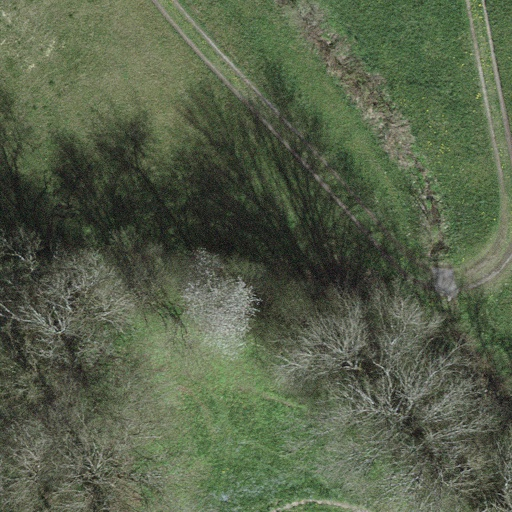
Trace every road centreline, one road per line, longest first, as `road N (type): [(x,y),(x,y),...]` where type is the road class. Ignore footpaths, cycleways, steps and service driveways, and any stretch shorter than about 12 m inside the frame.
road 1 (track): [(168,0),(396,253),(451,278),(475,275),(507,247),(511,223)]
road 2 (track): [(511,213),(472,0)]
